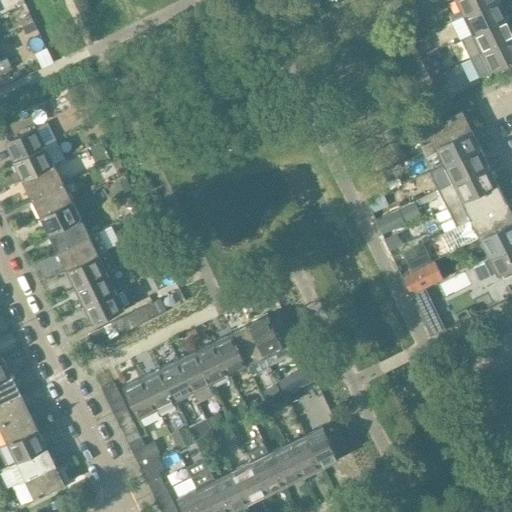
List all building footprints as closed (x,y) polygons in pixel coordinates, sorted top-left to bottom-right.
[(454,0),(460,11),(449,16),(452,22),(496,0),(454,0)] [(500,0),(496,0),(452,22),(453,26),(465,21),(472,35),(508,17),(500,0)] [(19,20),(22,27),(33,22),(29,15),(19,20)] [(511,24),(508,17),(472,35),(460,40),(469,58),(511,37),(511,24)] [(33,22),(22,27),(26,34),(36,29),(33,22)] [(408,29),(414,41),(424,36),(418,24),(408,29)] [(424,36),(414,41),(418,50),(428,45),(424,36)] [(511,37),(469,58),(471,63),(474,61),(481,76),(511,60),(511,37)] [(0,74),(12,68),(7,57),(0,60),(0,74)] [(426,68),(430,76),(438,72),(434,64),(426,68)] [(461,82),(464,89),(473,85),(469,78),(461,82)] [(461,110),(425,127),(431,142),(420,147),(423,152),(471,129),(461,110)] [(54,164),(45,145),(36,127),(7,141),(16,159),(13,161),(22,180),(54,164)] [(471,129),(423,152),(425,157),(436,151),(443,165),(480,147),(471,129)] [(57,139),(45,145),(54,164),(66,158),(57,139)] [(441,189),(489,166),(480,147),(443,165),(448,175),(436,180),(441,189)] [(54,164),(22,180),(30,198),(63,182),(54,164)] [(489,166),(441,189),(443,193),(454,188),(461,202),(498,184),(489,166)] [(63,182),(30,198),(39,216),(72,200),(63,182)] [(498,184),(461,202),(467,215),(456,220),(459,226),(507,202),(498,184)] [(72,200),(39,216),(48,233),(80,218),(72,200)] [(511,213),(507,202),(459,226),(461,230),(472,225),(478,238),(511,221),(511,213)] [(80,218),(48,233),(56,251),(89,235),(80,218)] [(476,262),(511,244),(511,221),(478,238),(485,251),(474,257),(476,262)] [(89,235),(56,251),(65,270),(98,254),(108,249),(98,230),(89,235)] [(511,244),(476,262),(478,267),(490,261),(497,275),(501,273),(503,279),(511,274),(511,244)] [(74,288),(107,272),(117,267),(108,249),(98,254),(65,270),(74,288)] [(476,262),(474,257),(465,261),(467,266),(476,262)] [(107,272),(74,288),(83,306),(115,290),(107,272)] [(452,309),(467,302),(458,283),(443,289),(452,309)] [(115,290),(83,306),(92,324),(124,308),(115,290)] [(160,299),(152,302),(157,315),(166,311),(160,299)] [(157,315),(152,302),(143,306),(150,319),(157,315)] [(150,319),(143,306),(136,310),(142,323),(150,319)] [(136,310),(128,314),(134,327),(142,323),(136,310)] [(128,314),(119,318),(126,331),(134,327),(128,314)] [(268,315),(249,324),(265,356),(283,347),(268,315)] [(119,318),(112,322),(118,335),(126,331),(119,318)] [(118,335),(112,322),(104,326),(110,338),(118,335)] [(249,324),(231,333),(246,365),(265,356),(249,324)] [(104,326),(96,330),(102,342),(110,338),(104,326)] [(96,330),(88,334),(94,346),(102,342),(96,330)] [(231,333),(213,341),(229,374),(246,365),(231,333)] [(213,341),(195,350),(211,383),(229,374),(213,341)] [(195,350),(177,359),(193,391),(211,383),(195,350)] [(2,358),(0,359),(0,380),(10,376),(2,358)] [(177,359),(159,368),(175,400),(193,391),(177,359)] [(308,364),(279,381),(286,393),(315,376),(308,364)] [(159,368),(141,377),(157,409),(175,400),(159,368)] [(10,376),(0,380),(0,403),(19,394),(10,376)] [(141,377),(123,386),(138,418),(157,409),(141,377)] [(113,381),(101,387),(105,396),(117,390),(113,381)] [(117,390),(105,396),(109,404),(121,398),(117,390)] [(19,394),(0,403),(0,424),(28,411),(19,394)] [(121,398),(109,404),(113,412),(125,406),(121,398)] [(125,406),(113,412),(116,420),(129,414),(125,406)] [(37,429),(28,411),(0,424),(0,426),(8,443),(37,429)] [(129,414),(116,420),(120,428),(133,421),(129,414)] [(133,421),(120,428),(124,435),(136,429),(133,421)] [(322,426),(304,435),(319,468),(338,459),(322,426)] [(45,447),(37,429),(8,443),(17,461),(45,447)] [(136,429),(124,435),(128,443),(140,437),(136,429)] [(304,435),(285,444),(301,477),(319,468),(304,435)] [(140,437),(128,443),(137,462),(159,452),(153,441),(144,445),(140,437)] [(285,444),(268,453),(284,485),(301,477),(285,444)] [(54,465),(45,447),(17,461),(10,465),(18,482),(54,465)] [(284,485),(268,453),(265,447),(246,455),(249,462),(265,494),(284,485)] [(249,462),(232,470),(248,503),(265,494),(249,462)] [(54,465),(18,482),(27,501),(64,484),(63,482),(62,482),(54,465)] [(228,511),(230,511),(214,479),(210,470),(191,479),(195,488),(207,511),(228,511)] [(232,470),(214,479),(230,511),(248,503),(232,470)] [(159,475),(147,481),(150,489),(163,483),(159,475)] [(163,483),(150,489),(154,498),(167,491),(163,483)] [(207,511),(195,488),(177,497),(184,511),(207,511)] [(167,491),(154,498),(158,506),(171,500),(167,491)] [(171,500),(158,506),(161,511),(163,511),(174,507),(171,500)]
